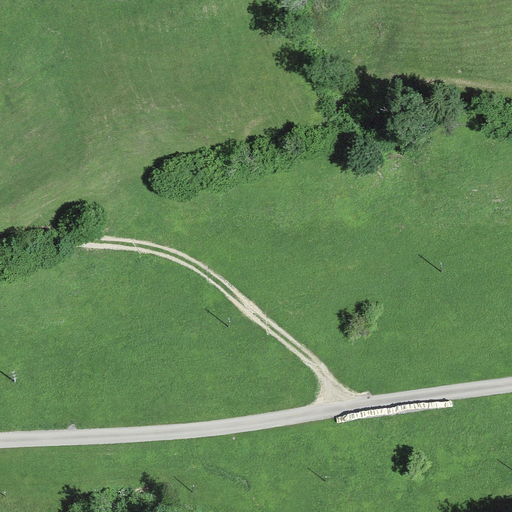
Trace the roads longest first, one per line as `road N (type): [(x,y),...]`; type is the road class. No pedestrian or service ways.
road 1 (unclassified): [(511,387),(216,430),(0,441)]
road 2 (track): [(342,412),(313,348),(219,272),(155,246),(82,233),(0,250)]
